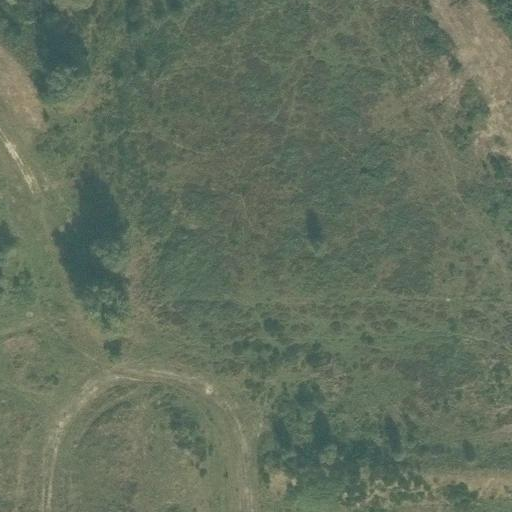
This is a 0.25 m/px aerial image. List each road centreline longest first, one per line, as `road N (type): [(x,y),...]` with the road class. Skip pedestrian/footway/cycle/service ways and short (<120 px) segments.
road 1 (track): [(44,511),(53,441),(69,412),(92,387),(149,372),(210,391),(227,409),(239,434),(246,511)]
road 2 (track): [(92,387),(54,242),(0,131)]
